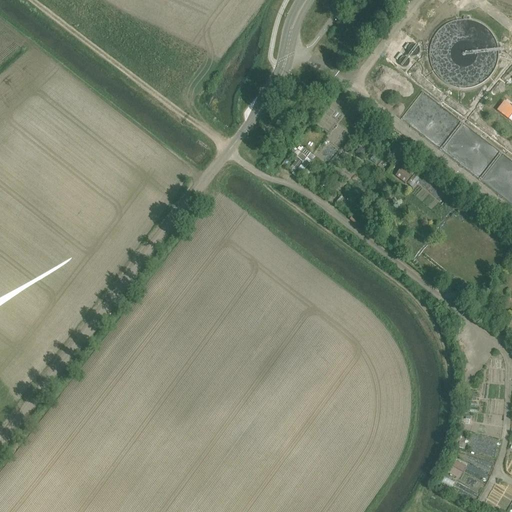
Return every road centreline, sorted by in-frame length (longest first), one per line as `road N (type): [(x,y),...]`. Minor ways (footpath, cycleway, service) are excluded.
road 1 (unclassified): [(287,49),(276,83),(245,129),(0,443)]
road 2 (track): [(248,167),(401,290),(436,333),(448,369),(446,425),(406,511)]
road 3 (track): [(31,0),(228,151)]
